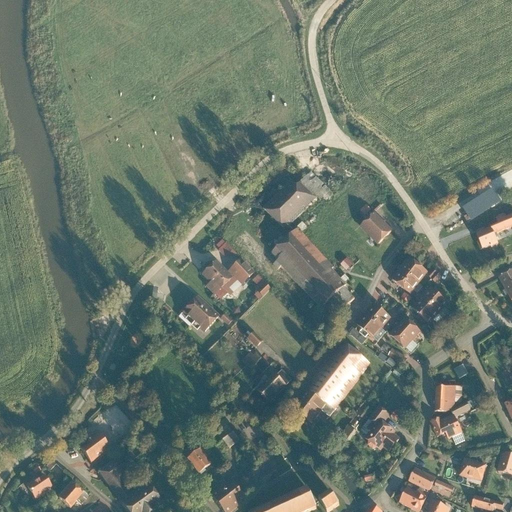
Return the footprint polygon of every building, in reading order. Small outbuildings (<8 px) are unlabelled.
[(318,200),(301,183),(296,188),(290,182),(264,209),(286,231),(318,200)] [(502,195),(497,188),(464,210),(473,223),(498,207),(493,200),(502,195)] [(379,246),(393,231),(374,213),(360,228),(379,246)] [(511,230),(511,217),(506,220),(505,218),(497,220),(500,226),(491,230),(494,237),(511,230)] [(335,269),(298,230),(271,257),(275,263),(273,267),(276,272),(278,280),(316,316),(330,305),(331,303),(344,289),(347,286),(332,272),(335,269)] [(483,251),(498,246),(494,237),(491,230),(487,232),(486,230),(479,232),(480,236),(478,237),(483,251)] [(228,259),(235,252),(224,239),(216,246),(228,259)] [(342,262),(347,270),(354,266),(350,258),(342,262)] [(257,272),(243,259),(232,272),(245,284),(257,272)] [(410,259),(401,269),(411,277),(421,285),(429,275),(410,259)] [(233,280),(216,263),(203,276),(211,284),(206,289),(215,298),(233,280)] [(401,269),(391,280),(401,289),(411,277),(401,269)] [(436,284),(442,277),(436,271),(429,278),(436,284)] [(511,272),(500,280),(511,300),(511,272)] [(411,277),(401,289),(411,297),(421,285),(411,277)] [(265,285),(256,295),(261,300),(270,289),(265,285)] [(342,313),(355,300),(344,289),(331,303),(342,313)] [(441,315),(449,306),(431,289),(423,297),(433,307),(441,315)] [(423,297),(412,309),(422,318),(433,307),(423,297)] [(222,320),(198,299),(183,315),(207,336),(222,320)] [(171,312),(164,306),(161,309),(168,316),(171,312)] [(375,306),(366,317),(375,324),(384,314),(375,306)] [(422,318),(430,326),(441,315),(433,307),(422,318)] [(229,325),(234,319),(226,313),(221,318),(229,325)] [(375,324),(383,331),(392,320),(384,314),(375,324)] [(366,317),(357,326),(366,334),(375,324),(366,317)] [(421,337),(405,322),(391,338),(407,353),(421,337)] [(366,334),(374,341),(383,331),(375,324),(366,334)] [(355,329),(351,333),(363,344),(367,340),(355,329)] [(256,347),(263,341),(254,331),(247,338),(256,347)] [(334,414),(371,366),(343,345),(306,393),(309,395),(326,408),(334,414)] [(393,348),(389,355),(404,364),(408,358),(393,348)] [(253,357),(250,353),(241,361),(252,374),(258,369),(264,376),(270,370),(257,354),(253,357)] [(460,378),(470,373),(465,363),(455,368),(460,378)] [(292,383),(283,375),(278,380),(287,388),(292,383)] [(278,380),(274,376),(257,393),(271,406),(287,388),(278,380)] [(511,376),(502,381),(506,389),(511,386),(511,376)] [(455,389),(437,389),(437,413),(455,413),(455,389)] [(313,427),(326,408),(309,395),(295,414),(313,427)] [(373,412),(365,406),(350,427),(358,433),(373,412)] [(397,411),(393,417),(399,421),(403,415),(397,411)] [(441,418),(429,425),(437,440),(446,435),(449,441),(462,434),(453,418),(443,423),(441,418)] [(389,455),(401,441),(395,435),(397,432),(383,420),(365,440),(369,443),(365,447),(372,453),(376,449),(380,452),(383,449),(389,455)] [(239,443),(232,435),(223,443),(230,451),(239,443)] [(98,436),(79,451),(92,467),(111,451),(98,436)] [(207,457),(202,451),(188,463),(203,480),(209,475),(205,471),(211,466),(205,459),(207,457)] [(511,478),(511,456),(502,454),(496,474),(511,478)] [(486,468),(464,462),(460,478),(482,484),(486,468)] [(118,463),(100,476),(123,508),(134,500),(118,478),(125,473),(118,463)] [(263,469),(259,465),(252,472),(256,476),(263,469)] [(265,486),(279,477),(273,469),(260,478),(265,486)] [(435,479),(415,470),(409,483),(430,492),(435,479)] [(51,489),(44,478),(29,488),(37,501),(44,496),(43,494),(51,489)] [(228,511),(242,501),(229,485),(212,499),(222,511),(228,511)] [(82,495),(71,486),(59,501),(70,510),(77,501),(82,495)] [(156,511),(162,508),(149,490),(134,500),(123,508),(126,511),(156,511)] [(308,490),(259,511),(314,511),(317,511),(308,490)] [(415,494),(407,490),(401,503),(409,507),(415,494)] [(504,503),(475,494),(471,508),(483,511),(493,511),(494,507),(502,510),(504,503)] [(81,505),(87,498),(82,495),(77,501),(81,505)] [(333,511),(340,508),(332,496),(322,503),(328,511),(333,511)] [(451,511),(452,511),(431,503),(427,511),(428,511),(451,511)]
